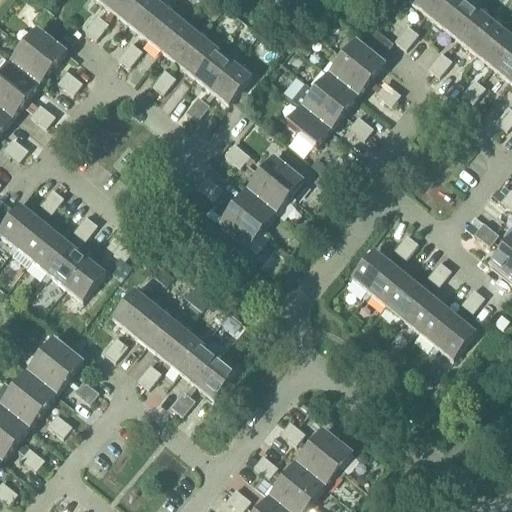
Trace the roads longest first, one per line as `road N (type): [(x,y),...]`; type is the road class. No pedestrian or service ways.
road 1 (residential): [(157,209),(139,233),(51,164),(112,86),(200,155)]
road 2 (residential): [(383,196),(443,242),(505,162),(428,103)]
road 3 (residential): [(493,511),(310,365)]
road 4 (residential): [(218,478),(124,403),(61,482)]
road 5 (residential): [(291,315),(157,209)]
road 6 (residential): [(291,315),(383,196)]
road 7 (residential): [(218,478),(310,365)]
road 8 (residential): [(428,103),(366,182),(383,196)]
